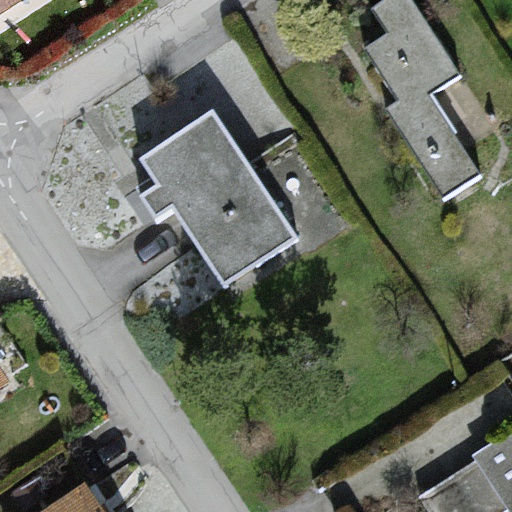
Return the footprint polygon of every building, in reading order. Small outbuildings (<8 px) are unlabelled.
[(0,0),(0,14),(21,0),(0,0)] [(407,3),(374,23),(391,49),(367,64),(398,114),(387,120),(444,214),(481,191),(427,103),(457,85),(407,3)] [(219,131),(149,175),(162,201),(151,214),(161,231),(181,219),(228,295),(296,253),(219,131)] [(0,395),(16,384),(0,365),(0,343),(6,339),(0,329),(0,395)] [(511,511),(511,445),(431,498),(439,511),(497,511),(504,508),(506,511),(511,511)] [(104,511),(94,495),(68,511),(104,511)]
